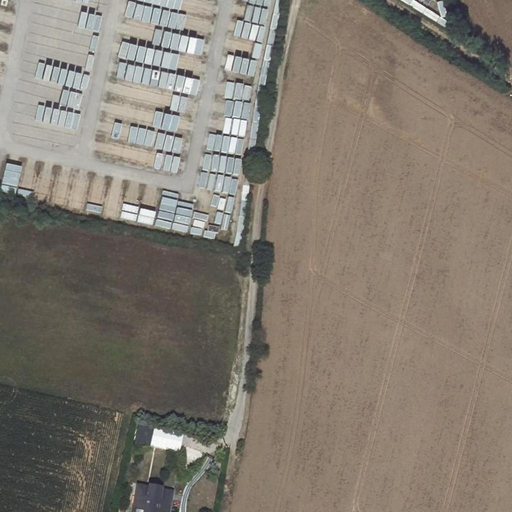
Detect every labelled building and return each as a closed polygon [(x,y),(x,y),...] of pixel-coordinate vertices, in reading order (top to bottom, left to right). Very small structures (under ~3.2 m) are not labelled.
[(175,0),(174,7),(207,16),(211,0),(208,0),(175,0)] [(233,36),(227,71),(259,77),(262,60),(265,61),(275,9),(276,0),(249,0),(249,3),(257,4),(254,22),(233,18),(230,35),(233,36)] [(181,30),(185,16),(137,3),(133,17),(181,30)] [(71,10),(68,25),(94,31),(98,16),(71,10)] [(164,47),(168,31),(126,20),(122,36),(164,47)] [(76,49),(91,50),(92,34),(78,33),(76,49)] [(127,44),(124,59),(165,67),(168,51),(127,44)] [(69,49),(65,64),(86,69),(90,54),(69,49)] [(39,79),(60,85),(64,70),(43,65),(39,79)] [(186,93),(190,78),(141,66),(138,81),(186,93)] [(238,84),(234,100),(248,104),(253,89),(238,84)] [(132,104),(161,104),(161,89),(132,88),(132,104)] [(6,133),(72,146),(78,115),(74,114),(78,98),(63,96),(60,111),(12,102),(6,133)] [(240,121),(252,122),(254,107),(242,105),(240,121)] [(149,123),(151,109),(131,107),(129,121),(149,123)] [(241,156),(244,140),(222,136),(219,152),(241,156)] [(175,171),(178,156),(103,141),(100,157),(175,171)] [(231,160),(228,174),(235,176),(238,162),(231,160)] [(166,511),(169,495),(138,490),(134,511),(166,511)]
